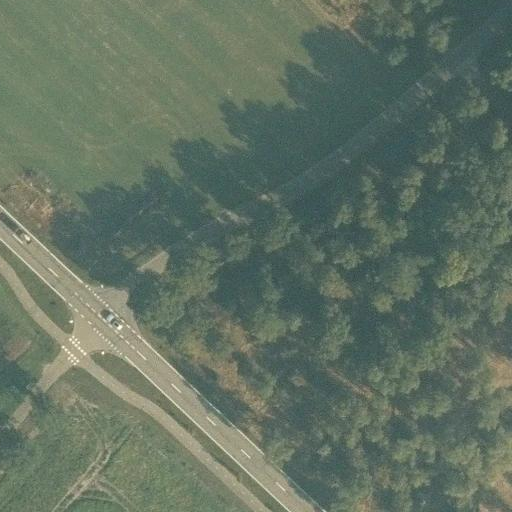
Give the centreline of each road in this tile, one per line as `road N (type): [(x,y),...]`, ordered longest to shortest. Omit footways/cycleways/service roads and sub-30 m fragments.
road 1 (unclassified): [(100,319),(212,229),(326,168),(511,3)]
road 2 (secondary): [(306,511),(100,319)]
road 3 (unclassified): [(100,319),(0,439)]
road 4 (secondary): [(100,319),(0,224)]
